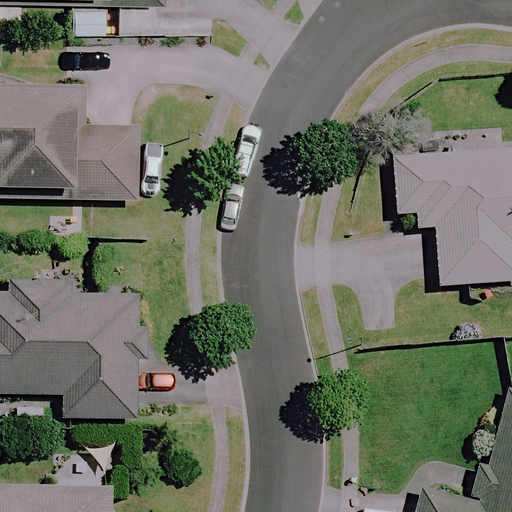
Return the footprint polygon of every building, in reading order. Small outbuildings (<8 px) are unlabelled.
[(99,0),(99,9),(158,11),(158,0),(99,0)] [(87,133),(87,89),(0,88),(0,196),(77,197),(77,205),(144,206),(145,134),(87,133)] [(511,150),(510,139),(452,144),(453,158),(396,163),(401,218),(438,215),(444,290),(511,284),(511,150)] [(102,294),(0,290),(0,397),(67,399),(66,421),(140,424),(144,303),(102,301),(102,294)] [(511,511),(511,399),(482,511),(454,511),(423,504),(420,511),(511,511)] [(117,511),(118,458),(48,457),(47,492),(0,491),(0,511),(117,511)]
